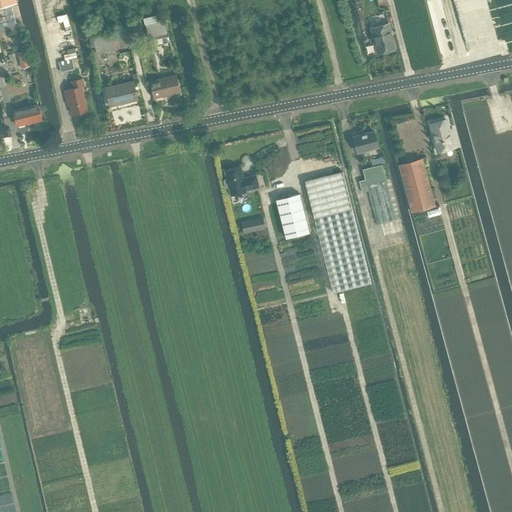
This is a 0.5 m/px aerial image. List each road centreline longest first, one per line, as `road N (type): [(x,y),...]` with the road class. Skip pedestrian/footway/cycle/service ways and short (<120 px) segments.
road 1 (unclassified): [(0,164),(511,67)]
road 2 (track): [(341,511),(261,194)]
road 3 (track): [(226,121),(195,0)]
